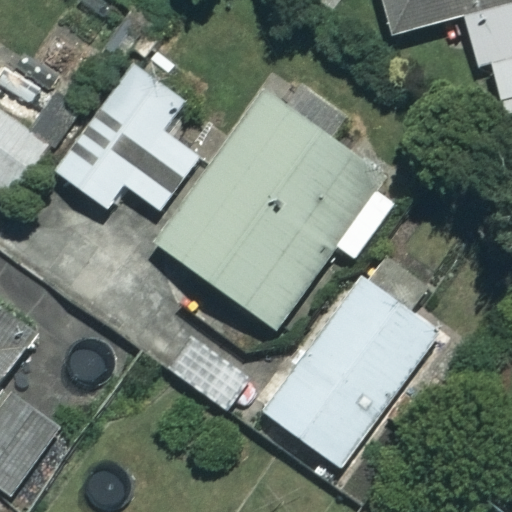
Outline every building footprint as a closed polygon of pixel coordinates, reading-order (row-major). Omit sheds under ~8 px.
[(511,0),(382,0),(391,33),(465,16),(475,57),(485,54),(501,117),(511,114),(511,0)] [(187,103),(132,63),(53,171),(107,211),(125,186),(160,212),(201,156),(166,130),(187,103)] [(404,193),(263,93),(155,246),(275,330),(334,245),(356,261),(404,193)] [(52,150),(0,111),(0,189),(15,201),(52,150)] [(439,334),(359,274),(258,408),(337,468),(439,334)] [(6,379),(31,345),(0,322),(0,487),(12,497),(66,423),(6,379)]
